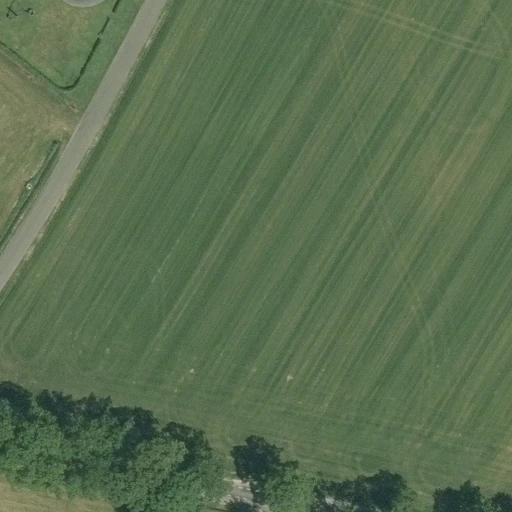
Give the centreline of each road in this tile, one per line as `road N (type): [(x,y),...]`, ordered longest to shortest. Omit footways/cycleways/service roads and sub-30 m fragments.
road 1 (unclassified): [(362,511),(0,437)]
road 2 (unclassified): [(0,284),(159,0)]
